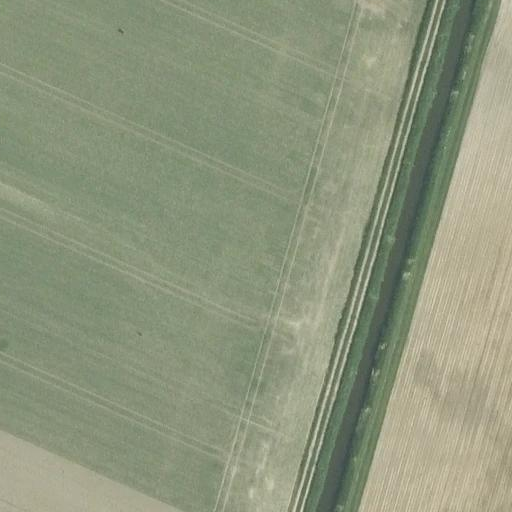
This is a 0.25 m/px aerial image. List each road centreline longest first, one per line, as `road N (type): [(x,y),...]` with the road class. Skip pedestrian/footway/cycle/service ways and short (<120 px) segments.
road 1 (track): [(497,0),(351,511)]
road 2 (track): [(440,0),(296,511)]
